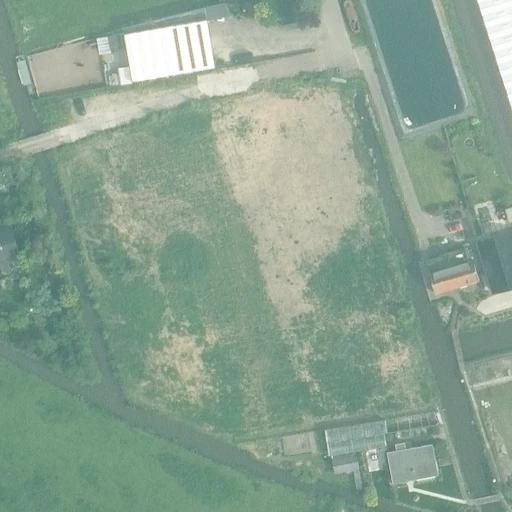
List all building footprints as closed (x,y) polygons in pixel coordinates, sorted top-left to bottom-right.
[(511,0),(477,0),(479,4),(511,111),(511,112),(511,0)] [(124,31),(133,83),(215,68),(205,10),(124,31)] [(121,35),(109,37),(111,50),(124,48),(121,35)] [(32,62),(44,98),(62,92),(55,73),(59,71),(54,58),(56,57),(53,48),(18,60),(20,66),(32,62)] [(20,259),(11,229),(0,232),(0,272),(8,270),(6,263),(20,259)] [(511,234),(478,245),(491,292),(511,286),(511,234)] [(469,263),(464,249),(446,254),(446,257),(428,262),(431,274),(430,274),(436,293),(478,281),(472,262),(469,263)] [(509,442),(511,448),(511,447),(511,425),(506,397),(481,403),(491,446),(509,442)] [(385,421),(325,431),(329,456),(347,453),(355,451),(386,447),(384,434),(387,434),(386,427),(385,421)] [(438,475),(432,445),(406,451),(405,443),(395,445),(397,452),(387,454),(393,484),(438,475)] [(356,455),(332,459),(334,469),(335,474),(354,471),(356,470),(359,470),(358,465),(356,455)]
